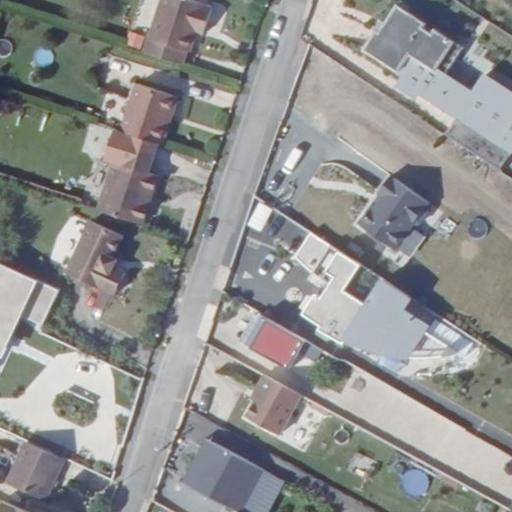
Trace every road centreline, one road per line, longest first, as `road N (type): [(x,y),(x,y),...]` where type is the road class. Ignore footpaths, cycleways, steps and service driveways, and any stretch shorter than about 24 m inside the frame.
road 1 (unclassified): [(114,511),(285,0)]
road 2 (unknown): [(196,268),(511,430)]
road 3 (unknown): [(156,395),(376,511)]
